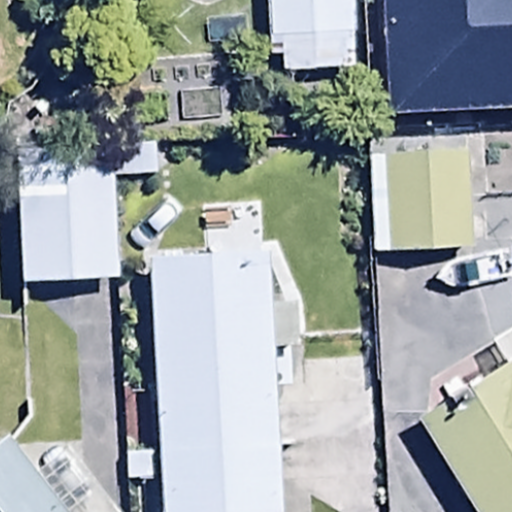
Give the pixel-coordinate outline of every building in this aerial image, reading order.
[(362,0),(267,0),(271,81),(366,76),(362,0)] [(511,0),(374,0),(381,124),(511,117),(511,0)] [(156,152),(20,153),(21,292),(116,291),(115,188),(156,187),(156,152)] [(369,163),(372,263),(468,260),(465,159),(369,163)] [(281,511),(269,262),(148,268),(157,456),(122,458),(123,491),(157,490),(157,511),(281,511)] [(500,370),(412,427),(467,511),(511,511),(511,334),(487,351),(500,370)] [(0,511),(65,511),(15,443),(0,453),(0,511)]
